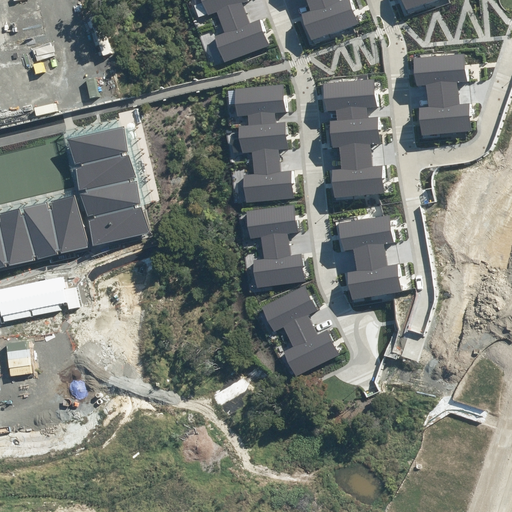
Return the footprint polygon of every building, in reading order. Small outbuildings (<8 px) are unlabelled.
[(220,25),(235,19),(251,13),(249,6),(257,3),(255,0),(204,0),(211,15),(215,14),(220,25)] [(321,0),(311,0),(305,2),(308,12),(300,15),(309,42),(333,33),(321,0)] [(340,0),(321,0),(333,33),(359,24),(350,0),(342,0),(340,1),(340,0)] [(428,0),(401,0),(405,10),(429,1),(428,0)] [(225,64),(274,46),(264,19),(255,23),(251,13),(235,19),(220,25),(223,35),(215,38),(225,64)] [(454,55),(438,57),(441,93),(459,92),(458,84),(467,83),(464,54),(454,55)] [(438,57),(425,58),(416,59),(419,84),(424,83),(425,95),(441,93),(438,57)] [(351,118),(367,116),(366,107),(374,107),(371,77),(347,79),(351,118)] [(338,119),(351,118),(347,79),(323,82),(325,107),(336,106),(338,119)] [(250,127),(263,125),(280,124),(279,115),(286,114),(283,85),(235,89),(238,114),(249,113),(250,127)] [(459,92),(441,93),(445,132),(473,129),(470,101),(460,102),(459,92)] [(441,93),(425,95),(426,106),(417,106),(420,135),(445,132),(441,93)] [(367,116),(351,118),(354,154),(372,153),(371,145),(380,144),(377,115),(367,116)] [(351,118),(338,119),(329,120),(332,145),(337,144),(338,156),(354,154),(351,118)] [(251,163),(267,162),(284,160),(284,153),(292,152),(289,123),(280,124),(263,125),(250,127),(242,127),(244,152),(249,152),(251,163)] [(126,125),(71,137),(94,244),(150,232),(126,125)] [(372,153),(354,154),(358,193),(386,190),(383,162),(373,163),(372,153)] [(354,154),(338,156),(339,166),(330,167),(333,195),(358,193),(354,154)] [(245,203),(298,198),(295,170),(285,171),(284,160),(267,162),(251,163),(252,174),(242,175),(245,203)] [(74,195),(0,213),(0,267),(87,246),(74,195)] [(258,248),(274,246),(291,244),(291,236),(299,235),(296,206),(286,208),(270,209),(257,211),(248,212),(251,237),(256,236),(258,248)] [(378,216),(362,219),(369,255),(386,252),(385,245),(393,243),(388,214),(378,216)] [(362,219),(350,222),(341,223),(346,248),(351,247),(353,258),(369,255),(362,219)] [(253,287),(306,281),(303,253),(293,254),(291,244),(274,246),(258,248),(259,258),(250,259),(253,287)] [(386,252),(369,255),(376,293),(403,288),(398,261),(388,262),(386,252)] [(369,255),(353,258),(355,269),(346,270),(351,298),(376,293),(369,255)] [(285,337),(299,329),(315,321),(311,314),(319,310),(305,285),(296,289),(282,297),(270,303),(263,307),(275,329),(279,327),(285,337)] [(295,375),(342,351),(329,326),(320,330),(315,321),(299,329),(285,337),(290,346),(282,351),(295,375)]
